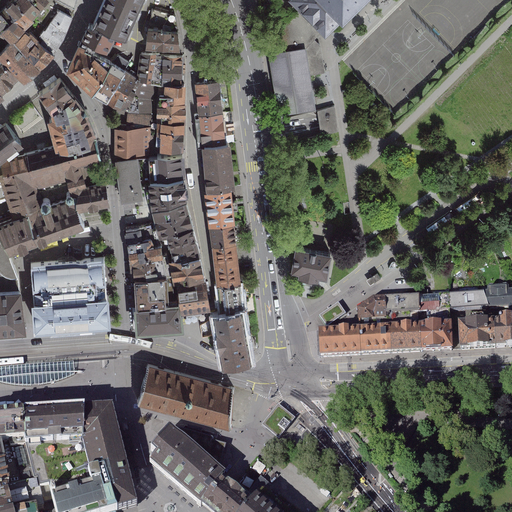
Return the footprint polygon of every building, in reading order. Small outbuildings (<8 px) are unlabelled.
[(20,0),(12,0),(5,7),(25,27),(38,14),(20,0)] [(20,0),(38,14),(49,0),(20,0)] [(49,0),(38,14),(50,24),(43,32),(60,46),(65,39),(78,4),(70,0),(49,0)] [(103,0),(92,25),(114,35),(123,39),(140,0),(103,0)] [(286,0),(286,1),(323,38),(361,0),(286,0)] [(5,7),(0,11),(0,27),(12,39),(25,27),(5,7)] [(175,9),(146,9),(143,48),(177,50),(178,30),(175,9)] [(106,50),(114,35),(92,25),(87,24),(77,43),(103,56),(106,50)] [(12,39),(40,65),(54,52),(25,27),(12,39)] [(109,51),(115,54),(123,39),(114,35),(106,50),(109,51)] [(19,74),(25,79),(40,65),(12,39),(0,50),(0,56),(7,63),(19,74)] [(110,61),(103,56),(77,43),(63,68),(90,93),(110,61)] [(305,44),(268,50),(277,112),(315,107),(305,44)] [(139,53),(138,78),(138,87),(156,85),(158,85),(182,85),(183,55),(139,53)] [(125,72),(110,61),(90,93),(105,102),(125,72)] [(0,70),(0,89),(2,92),(19,74),(7,63),(0,70)] [(156,85),(138,87),(138,78),(125,72),(105,102),(129,110),(128,117),(152,118),(156,85)] [(61,78),(39,94),(52,112),(74,96),(61,78)] [(194,84),(197,114),(224,112),(220,81),(194,84)] [(158,85),(157,99),(184,99),(185,85),(182,85),(158,85)] [(74,96),(52,112),(53,117),(48,119),(55,150),(93,140),(83,109),(74,96)] [(183,119),(184,99),(157,99),(156,118),(183,119)] [(335,105),(317,110),(321,135),(339,131),(335,105)] [(197,114),(200,147),(229,144),(224,112),(197,114)] [(156,118),(155,132),(183,132),(183,119),(156,118)] [(4,123),(0,127),(0,159),(21,144),(18,140),(4,123)] [(151,124),(115,125),(115,154),(150,152),(151,124)] [(155,150),(182,151),(183,132),(155,132),(155,150)] [(99,165),(93,140),(55,150),(24,158),(34,191),(64,182),(62,175),(79,170),(99,165)] [(229,144),(200,147),(208,193),(233,190),(233,189),(229,144)] [(135,157),(114,159),(119,203),(141,200),(138,178),(135,157)] [(135,157),(138,178),(143,178),(182,177),(182,159),(135,157)] [(78,214),(106,208),(102,184),(82,185),(79,170),(62,175),(64,182),(70,202),(40,211),(34,191),(24,158),(8,158),(0,171),(0,177),(13,218),(0,222),(0,240),(5,259),(84,231),(78,214)] [(182,177),(143,178),(146,195),(151,203),(188,196),(182,177)] [(212,219),(235,217),(233,190),(208,193),(212,219)] [(188,196),(151,203),(154,216),(158,236),(163,235),(194,226),(188,196)] [(126,221),(129,242),(158,236),(154,216),(126,221)] [(235,217),(212,219),(215,242),(237,240),(235,217)] [(195,246),(194,226),(163,235),(168,253),(195,246)] [(129,242),(132,261),(163,257),(158,236),(129,242)] [(215,242),(218,260),(239,259),(237,240),(215,242)] [(204,256),(195,246),(168,253),(172,258),(204,256)] [(330,254),(293,248),(288,272),(297,274),(296,277),(315,281),(316,278),(325,279),(330,254)] [(207,277),(204,256),(172,258),(177,281),(207,277)] [(133,278),(135,278),(167,275),(163,257),(132,261),(133,278)] [(106,294),(104,258),(48,262),(31,263),(33,288),(36,328),(73,325),(92,324),(109,322),(106,294)] [(218,260),(221,286),(243,284),(239,259),(218,260)] [(167,275),(135,278),(135,304),(170,301),(167,275)] [(211,305),(207,277),(177,281),(180,300),(181,308),(211,305)] [(252,357),(243,306),(243,284),(221,286),(224,309),(216,311),(225,362),(252,357)] [(0,330),(26,328),(21,285),(0,287),(0,330)] [(484,298),(488,312),(511,310),(511,292),(508,293),(508,288),(487,288),(487,295),(483,294),(484,298)] [(417,299),(418,316),(440,315),(439,298),(417,299)] [(484,298),(452,299),(452,314),(488,312),(484,298)] [(357,323),(386,323),(386,318),(395,317),(395,321),(407,320),(407,316),(418,316),(417,299),(373,301),(357,312),(357,323)] [(170,301),(135,304),(137,328),(147,327),(182,324),(181,312),(181,308),(180,300),(170,301)] [(339,304),(319,317),(327,328),(346,315),(339,304)] [(511,320),(495,322),(496,348),(511,347),(511,320)] [(495,322),(458,324),(461,351),(496,348),(495,322)] [(451,325),(418,327),(420,353),(453,351),(451,325)] [(418,327),(318,331),(320,358),(420,353),(418,327)] [(74,365),(0,370),(0,384),(6,385),(19,387),(32,387),(43,386),(51,384),(62,381),(75,377),(74,365)] [(148,365),(137,402),(231,428),(232,389),(148,365)] [(279,406),(262,427),(279,440),(295,420),(279,406)] [(112,410),(85,411),(23,414),(26,441),(34,477),(40,476),(42,483),(49,481),(54,501),(56,511),(116,511),(137,506),(112,410)] [(23,414),(0,415),(0,442),(6,442),(11,457),(18,480),(34,477),(26,441),(23,414)] [(126,423),(121,424),(132,468),(137,466),(126,423)] [(225,445),(166,429),(146,451),(151,456),(147,462),(196,505),(221,478),(219,476),(216,474),(225,445)] [(0,460),(11,457),(6,442),(0,442),(0,460)] [(0,485),(18,480),(11,457),(0,460),(0,485)] [(0,485),(0,511),(13,511),(38,506),(45,505),(40,476),(18,480),(0,485)] [(224,480),(221,478),(196,505),(200,508),(203,511),(236,511),(247,501),(224,480)] [(247,501),(236,511),(266,511),(250,497),(247,501)]
